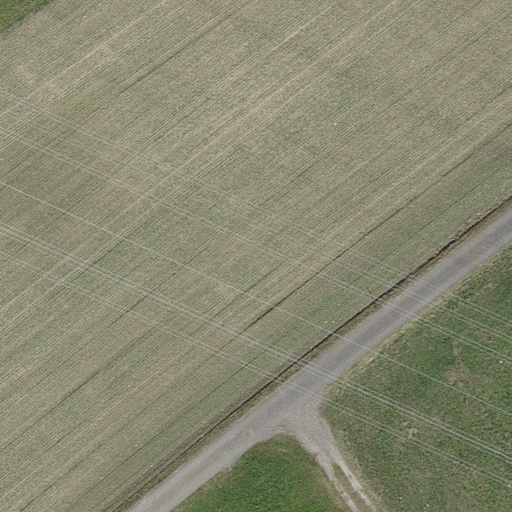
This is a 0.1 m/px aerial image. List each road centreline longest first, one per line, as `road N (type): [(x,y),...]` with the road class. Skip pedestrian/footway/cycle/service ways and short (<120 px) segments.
road 1 (unclassified): [(151,511),(511,231)]
road 2 (track): [(367,511),(291,397)]
